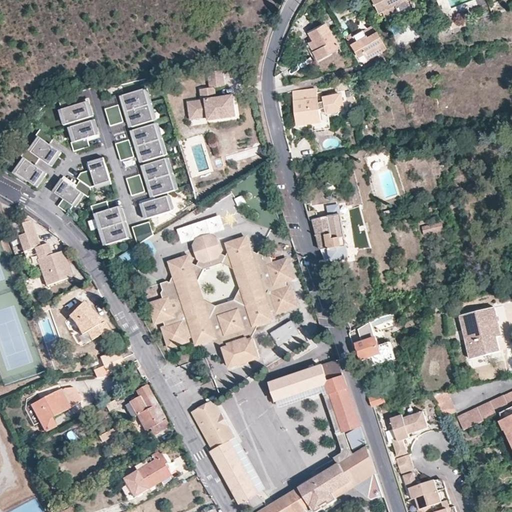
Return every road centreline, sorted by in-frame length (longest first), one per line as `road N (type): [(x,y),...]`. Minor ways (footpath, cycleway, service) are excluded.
road 1 (residential): [(398,511),(268,103),(269,61),(293,0)]
road 2 (residential): [(0,187),(52,218),(91,261),(231,511)]
